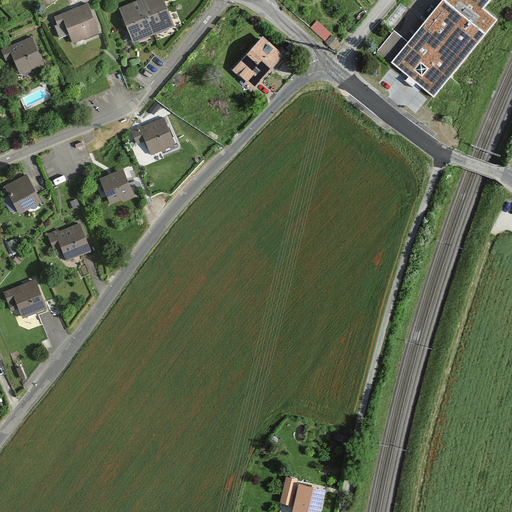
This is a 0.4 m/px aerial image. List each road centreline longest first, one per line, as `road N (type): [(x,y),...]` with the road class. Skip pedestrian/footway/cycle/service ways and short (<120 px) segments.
road 1 (unclassified): [(322,71),(297,82),(196,183),(0,437)]
road 2 (track): [(342,511),(385,327),(441,154)]
road 3 (residential): [(0,162),(139,101),(226,0)]
road 4 (unclassified): [(335,73),(441,154)]
